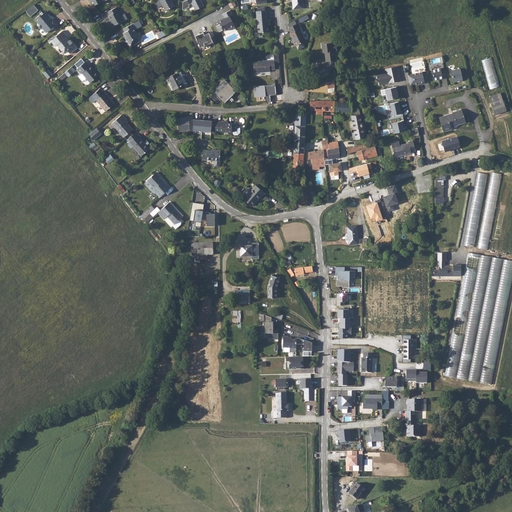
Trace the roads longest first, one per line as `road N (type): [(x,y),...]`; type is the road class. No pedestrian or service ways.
road 1 (residential): [(328,511),(314,214)]
road 2 (residential): [(147,112),(284,105),(290,96),(277,0)]
road 3 (residential): [(314,214),(232,215),(147,112)]
road 4 (residential): [(314,214),(429,166)]
